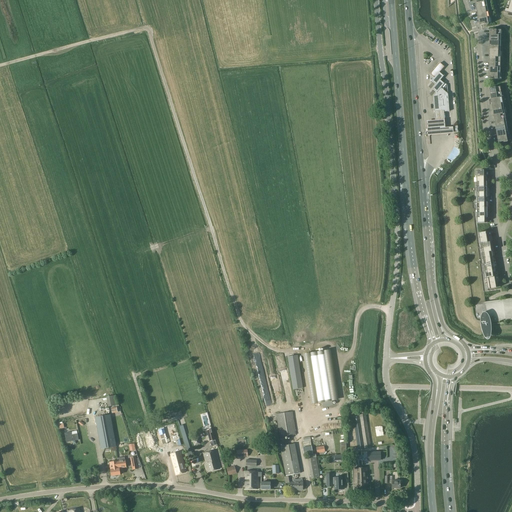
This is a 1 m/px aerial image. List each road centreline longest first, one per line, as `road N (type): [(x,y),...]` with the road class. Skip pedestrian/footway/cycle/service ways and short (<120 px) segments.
road 1 (track): [(0,65),(149,29),(242,324),(274,349),(330,345),(341,367)]
road 2 (unclassified): [(411,511),(378,502),(253,499),(156,485),(0,499)]
road 3 (unclassified): [(386,358),(397,221),(374,0)]
road 4 (primary): [(392,0),(411,246),(426,320)]
road 5 (primary): [(436,310),(407,0)]
road 6 (residential): [(499,172),(464,0)]
road 7 (track): [(391,309),(370,306),(357,315),(340,371),(342,400),(302,430)]
road 8 (unclassified): [(417,511),(412,438),(387,386),(386,358)]
